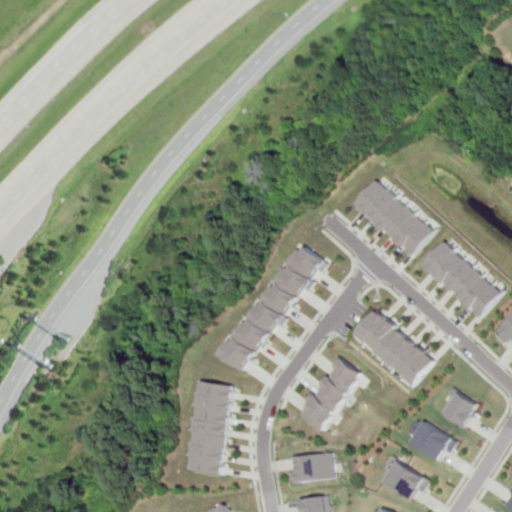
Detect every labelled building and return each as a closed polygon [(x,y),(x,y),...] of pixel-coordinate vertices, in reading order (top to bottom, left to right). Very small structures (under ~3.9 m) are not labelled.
[(418,257),(440,229),(379,182),(357,209),(418,257)] [(426,267),(483,319),(506,293),(449,242),(426,267)] [(224,355),(246,371),(330,261),(309,245),(224,355)] [(357,334),(413,387),(436,364),(379,311),(357,334)] [(511,321),(501,334),(511,343),(511,321)] [(301,413),(324,432),(368,378),(344,359),(301,413)] [(193,470),(226,475),(239,385),(205,381),(193,470)] [(443,411),(467,427),(482,404),(456,387),(447,400),(450,402),(443,411)] [(427,420),(459,441),(452,454),(446,450),(440,460),(413,442),(427,420)] [(333,455),(298,458),(299,482),(335,479),(333,455)] [(383,480),(416,502),(430,479),(397,458),(383,480)] [(332,511),(329,495),(303,500),(305,511),(332,511)]
